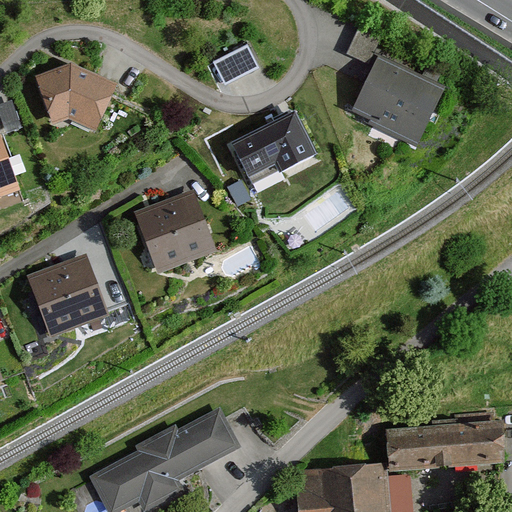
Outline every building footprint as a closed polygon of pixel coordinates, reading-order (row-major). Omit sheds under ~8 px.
[(360,28),(348,52),(367,61),(379,37),(360,28)] [(248,44),(215,61),(226,83),(259,66),(248,44)] [(381,55),(355,110),(424,144),(449,85),(381,55)] [(36,78),(52,124),(70,119),(95,133),(115,85),(70,65),(36,78)] [(232,143),(249,178),(279,163),(283,171),(317,154),(295,111),(232,143)] [(0,138),(0,197),(19,190),(0,138)] [(133,214),(156,274),(215,251),(193,191),(133,214)] [(88,254),(30,276),(53,338),(111,316),(88,254)] [(134,454),(88,479),(105,511),(118,511),(139,501),(144,511),(184,492),(179,482),(238,451),(217,412),(176,433),(173,428),(131,449),(134,454)] [(501,420),(386,427),(389,471),(503,464),(501,420)] [(385,511),(380,465),(297,474),(300,493),(295,494),(296,511),(385,511)]
